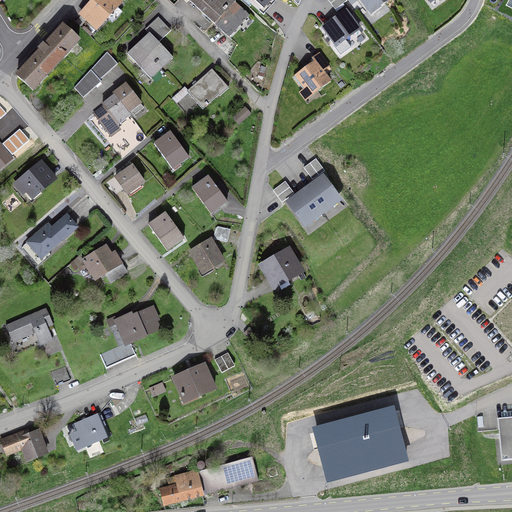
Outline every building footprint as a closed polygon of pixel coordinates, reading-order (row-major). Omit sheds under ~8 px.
[(119,4),(115,0),(95,0),(75,22),(80,27),(87,20),(97,29),(119,4)] [(191,0),(190,1),(217,26),(237,5),(232,0),(191,0)] [(252,0),(264,10),(273,0),(252,0)] [(347,1),(346,0),(327,0),(335,10),(347,1)] [(361,0),(371,12),(387,0),(361,0)] [(249,16),(237,5),(217,26),(229,37),(249,16)] [(345,11),(323,28),(336,46),(334,47),(340,55),(350,48),(345,40),(349,40),(350,36),(359,30),(345,11)] [(145,29),(149,34),(158,43),(171,31),(170,29),(169,30),(158,19),(159,18),(158,17),(145,29)] [(40,52),(17,76),(32,91),(40,83),(38,81),(44,75),(46,76),(65,55),(63,53),(69,47),(71,49),(78,41),(63,27),(45,47),(43,45),(39,50),(40,52)] [(170,56),(158,43),(149,34),(128,54),(148,76),(170,56)] [(107,52),(91,70),(100,80),(118,65),(107,52)] [(329,67),(319,54),(312,59),(315,63),(296,76),(310,96),(329,82),(321,71),(322,70),(323,71),(329,67)] [(101,82),(100,80),(91,70),(74,87),(83,98),(101,82)] [(184,88),(172,98),(176,103),(187,92),(202,109),(218,95),(220,96),(229,89),(212,70),(187,91),(184,88)] [(125,84),(113,93),(115,95),(128,113),(141,104),(125,84)] [(128,113),(115,95),(102,105),(104,107),(102,108),(102,107),(94,113),(108,131),(130,115),(128,113)] [(251,114),(245,107),(233,118),(238,125),(251,114)] [(172,170),(188,158),(170,133),(154,144),(172,170)] [(5,144),(16,156),(27,146),(16,135),(5,144)] [(0,147),(0,166),(9,159),(0,147)] [(325,171),(316,159),(304,168),(313,180),(325,171)] [(41,162),(15,185),(22,193),(26,190),(32,197),(31,198),(55,178),(54,178),(41,162)] [(144,183),(132,166),(116,178),(115,176),(107,182),(115,193),(122,187),(127,194),(144,183)] [(228,202),(224,196),(229,193),(221,182),(216,185),(209,176),(191,189),(210,215),(228,202)] [(339,199),(323,177),(305,190),(323,213),(330,208),(329,206),(339,199)] [(294,194),(285,182),(273,190),(282,202),(294,194)] [(314,217),(315,219),(323,213),(305,190),(288,203),(304,224),(314,217)] [(165,213),(148,225),(167,251),(184,239),(165,213)] [(32,255),(36,252),(40,258),(47,252),(48,252),(76,227),(67,216),(51,229),(47,225),(24,246),(32,255)] [(226,242),(229,229),(218,226),(215,228),(213,238),(226,242)] [(211,241),(195,250),(197,253),(193,255),(203,272),(202,273),(223,261),(222,261),(211,241)] [(84,260),(85,261),(85,262),(95,279),(105,273),(110,282),(127,272),(122,263),(120,263),(115,254),(110,256),(106,249),(107,248),(93,256),(93,255),(84,260)] [(289,252),(263,267),(273,285),(273,286),(300,270),(299,270),(289,252)] [(85,261),(84,260),(80,255),(70,263),(74,270),(85,262),(85,261)] [(29,316),(6,326),(13,342),(35,333),(39,343),(52,338),(47,327),(53,325),(46,308),(39,312),(40,313),(30,317),(29,316)] [(126,343),(126,344),(130,343),(159,329),(155,320),(157,319),(152,308),(136,315),(135,313),(116,321),(115,317),(107,321),(109,326),(116,323),(126,343)] [(261,341),(249,328),(244,334),(256,345),(261,341)] [(135,355),(130,343),(126,344),(126,343),(100,355),(106,368),(135,355)] [(228,353),(214,360),(222,373),(235,366),(228,353)] [(174,378),(184,403),(215,389),(204,365),(174,378)] [(65,367),(50,372),(56,386),(70,381),(65,367)] [(408,461),(394,406),(312,427),(327,482),(408,461)] [(110,436),(99,414),(75,425),(79,433),(71,437),(77,450),(85,447),(86,448),(110,436)] [(511,417),(498,418),(502,461),(511,459),(511,417)] [(27,431),(1,441),(6,455),(22,449),(27,461),(46,453),(38,431),(29,434),(27,431)] [(216,466),(201,470),(207,494),(258,480),(251,452),(215,462),(216,466)] [(276,467),(267,469),(269,477),(278,475),(276,467)] [(163,505),(207,494),(201,470),(167,479),(169,487),(160,489),(163,505)]
